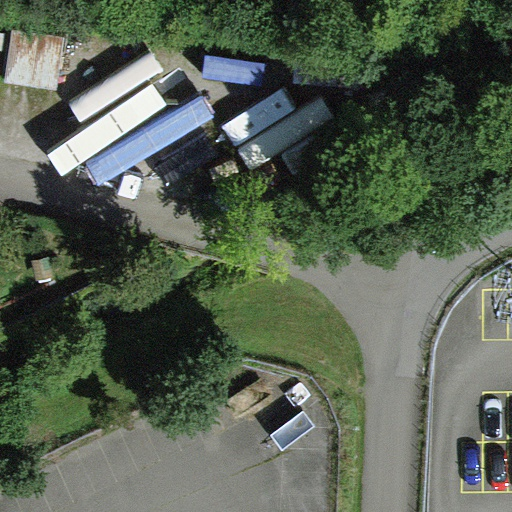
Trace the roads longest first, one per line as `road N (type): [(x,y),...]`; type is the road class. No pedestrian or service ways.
road 1 (residential): [(0,172),(299,260),(401,317)]
road 2 (residential): [(387,511),(401,317)]
road 3 (residential): [(401,317),(430,261),(511,215)]
